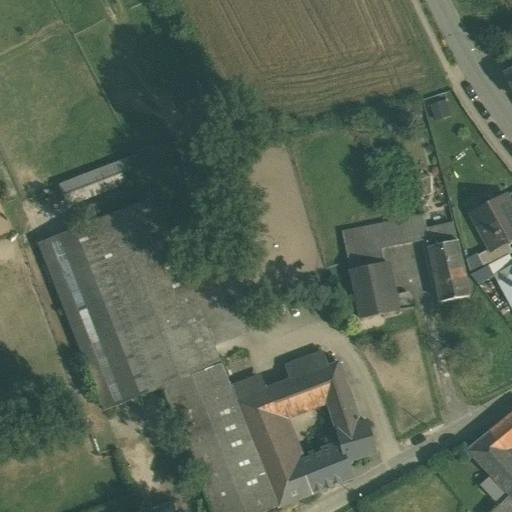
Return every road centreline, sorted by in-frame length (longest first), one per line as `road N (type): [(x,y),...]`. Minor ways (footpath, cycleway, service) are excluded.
road 1 (residential): [(511,404),(321,511)]
road 2 (tertiary): [(511,115),(462,45),(442,0)]
